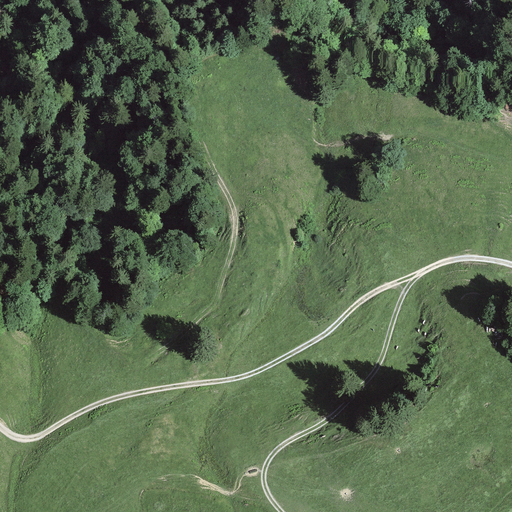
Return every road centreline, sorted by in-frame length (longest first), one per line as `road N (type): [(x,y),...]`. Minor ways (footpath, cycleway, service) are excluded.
road 1 (track): [(0,426),(22,439),(39,437),(95,405),(227,380),(265,368),(327,332),(368,296),(429,268),(478,258),(511,265)]
road 2 (track): [(429,268),(410,284),(380,364),(361,387),(267,462),(264,479),(282,511)]
road 3 (track): [(511,121),(352,62),(296,0)]
